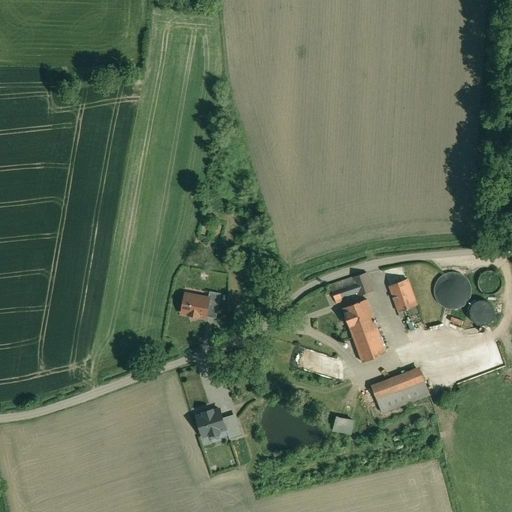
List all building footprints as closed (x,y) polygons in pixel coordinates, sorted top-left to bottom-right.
[(490,270),(486,271),(485,271),(483,272),(482,273),(481,274),(480,276),(479,278),(478,279),(478,281),(478,283),(478,284),(478,285),(479,287),(480,289),(481,290),(482,291),(483,292),(484,293),(486,293),(487,294),(490,294),(493,294),(495,293),(496,292),(497,292),(498,291),(499,290),(500,288),(501,286),(502,285),(502,284),(502,282),(502,280),(501,278),(500,276),(499,274),(498,273),(497,272),(495,271),(493,270),(490,270)] [(457,307),(466,302),(470,293),(469,282),(463,274),(453,271),(443,273),(436,281),(434,291),(438,301),(446,307),(457,307)] [(367,272),(330,285),(335,299),(359,291),(360,295),(373,291),(367,272)] [(407,279),(390,285),(399,311),(417,305),(407,279)] [(221,293),(210,291),(209,298),(209,301),(219,303),(221,293)] [(209,298),(186,294),(182,312),(189,314),(199,316),(199,315),(206,317),(209,301),(209,298)] [(367,299),(343,308),(352,332),(376,323),(367,299)] [(485,323),(491,320),(495,314),(494,307),(490,301),(483,299),(477,301),(472,306),(471,312),(473,319),(479,323),(485,323)] [(376,323),(352,332),(360,354),(383,345),(376,323)] [(507,366),(499,342),(474,350),(482,374),(507,366)] [(296,345),(292,363),(303,365),(307,348),(296,345)] [(383,345),(360,354),(363,362),(386,352),(383,345)] [(422,372),(373,390),(382,412),(430,394),(425,382),(425,381),(422,372)] [(213,409),(203,412),(204,414),(197,416),(203,435),(210,433),(211,435),(220,432),(219,430),(226,428),(223,418),(220,409),(213,411),(213,409)] [(230,438),(242,434),(236,414),(223,418),(226,428),(230,438)] [(335,429),(353,433),(356,419),(338,415),(335,429)]
